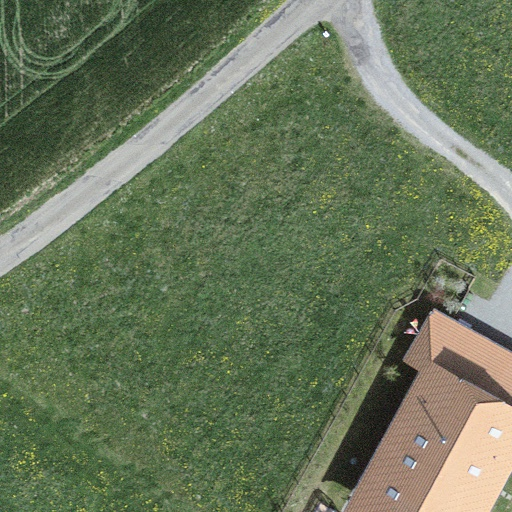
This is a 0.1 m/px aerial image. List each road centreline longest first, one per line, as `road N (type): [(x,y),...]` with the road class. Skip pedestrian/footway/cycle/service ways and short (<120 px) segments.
road 1 (unclassified): [(314,0),(162,133),(0,255)]
road 2 (track): [(511,195),(414,121),(361,47),(344,0)]
